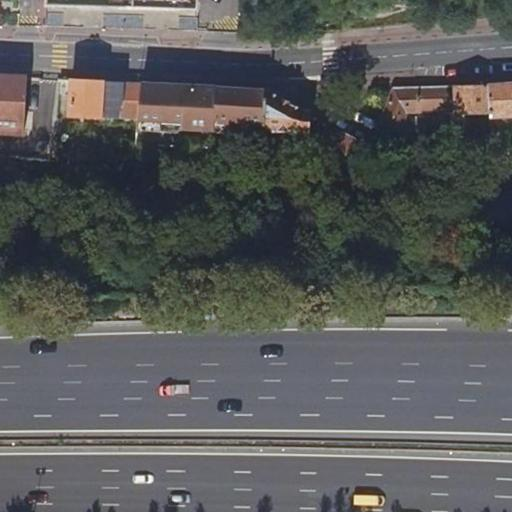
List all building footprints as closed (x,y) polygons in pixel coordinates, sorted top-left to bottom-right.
[(197,0),(48,0),(49,5),(90,6),(197,10),(197,0)] [(0,129),(19,131),(22,77),(0,75),(0,129)] [(72,79),(72,85),(71,114),(137,118),(141,83),(101,81),(72,79)] [(384,112),(380,124),(402,130),(406,112),(457,110),(457,112),(490,111),(490,117),(511,115),(511,82),(488,84),(466,85),(421,86),(394,87),(384,112)] [(214,123),(216,87),(204,87),(141,83),(137,118),(136,121),(214,123)] [(213,150),(261,153),(262,130),(264,129),(265,89),(216,87),(214,123),(213,150)] [(48,90),(34,89),(33,116),(47,117),(48,90)] [(265,89),(264,129),(305,131),(306,111),(267,89),(265,89)] [(342,89),(342,104),(362,103),(364,103),(364,100),(369,100),(369,89),(342,89)] [(340,130),(335,161),(358,164),(359,157),(368,158),(372,148),(371,147),(340,130)] [(411,139),(411,150),(483,153),(483,143),(411,139)] [(511,144),(491,144),(490,153),(511,154),(511,144)] [(302,160),(287,161),(289,171),(303,170),(302,160)] [(0,224),(0,278),(64,278),(85,244),(87,240),(13,226),(0,224)]
